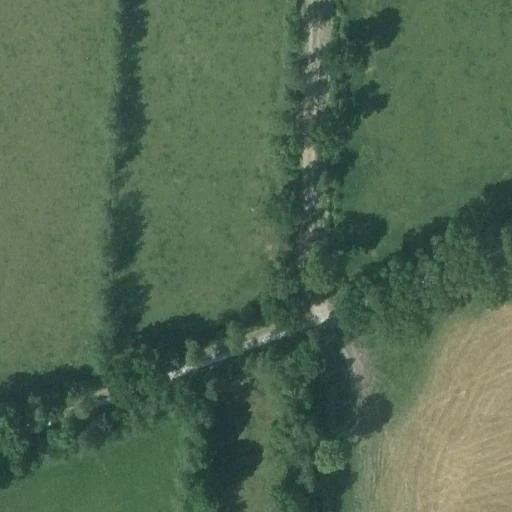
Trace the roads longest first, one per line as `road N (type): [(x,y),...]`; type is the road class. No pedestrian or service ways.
road 1 (track): [(0,426),(511,237)]
road 2 (track): [(349,511),(340,343),(306,280),(314,0)]
